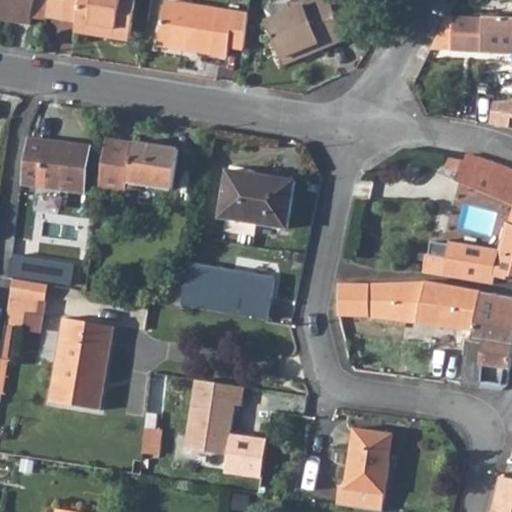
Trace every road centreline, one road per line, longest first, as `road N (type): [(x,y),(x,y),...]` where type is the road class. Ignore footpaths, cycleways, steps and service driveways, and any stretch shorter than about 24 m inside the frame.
road 1 (residential): [(359,125),(314,318),(329,373),(340,386),(460,406),(482,419)]
road 2 (residential): [(0,68),(359,125)]
road 3 (residential): [(359,125),(511,150)]
road 4 (residential): [(434,0),(359,125)]
